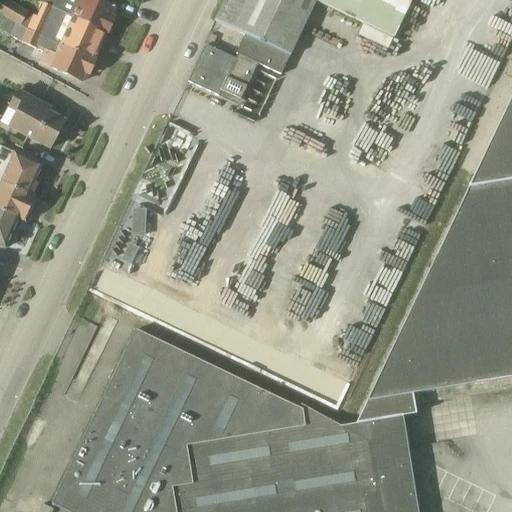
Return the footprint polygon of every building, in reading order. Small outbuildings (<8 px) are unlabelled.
[(105,33),(40,3),(37,2),(31,15),(3,0),(0,0),(0,14),(3,16),(28,30),(93,59),(105,33)] [(41,0),(40,3),(105,33),(108,35),(115,19),(112,18),(115,9),(95,0),(41,0)] [(225,0),(216,21),(245,35),(286,55),(290,57),(315,2),(394,39),(412,0),(225,0)] [(3,16),(0,21),(0,31),(22,44),(44,54),(40,64),(59,73),(58,75),(60,76),(61,74),(82,83),(86,75),(90,76),(96,61),(93,59),(28,30),(3,16)] [(206,46),(189,83),(219,97),(222,93),(241,102),(259,64),(278,73),(286,55),(245,35),(233,60),(206,46)] [(17,113),(9,127),(9,128),(50,150),(65,121),(39,108),(41,104),(18,92),(8,109),(17,113)] [(511,94),(355,425),(340,427),(303,407),(301,410),(136,331),(52,505),(66,511),(417,511),(402,417),(416,415),(413,395),(511,378),(511,94)] [(0,182),(29,196),(42,166),(0,147),(0,148),(0,182)] [(0,182),(0,211),(19,220),(23,222),(34,198),(29,196),(0,182)] [(19,220),(0,211),(0,246),(5,249),(19,220)]
